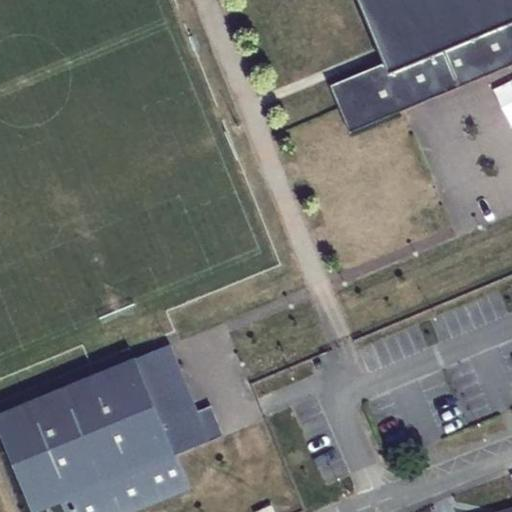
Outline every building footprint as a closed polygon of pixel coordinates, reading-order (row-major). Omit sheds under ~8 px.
[(511,0),(346,0),(379,73),(325,97),(343,137),(393,116),(396,123),(419,113),(416,107),(430,101),(433,107),(456,98),(453,91),(468,85),(470,91),(494,81),(491,75),(505,69),(508,75),(511,73),(511,0)] [(421,114),(439,172),(479,160),(462,102),(421,114)] [(176,359),(98,386),(145,511),(158,511),(149,484),(211,463),(176,359)] [(28,410),(67,511),(145,511),(98,386),(28,410)] [(0,436),(25,511),(67,511),(28,410),(0,419),(0,436)]
